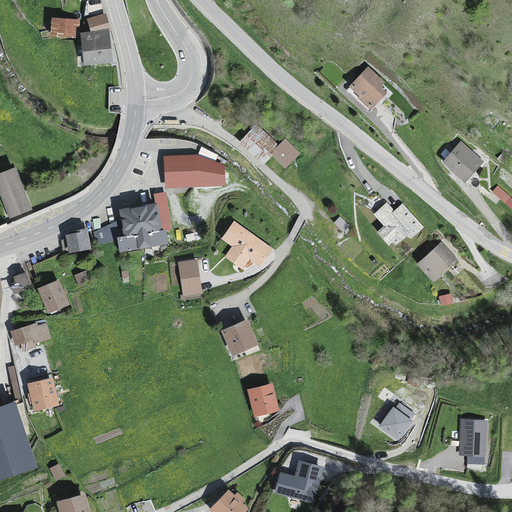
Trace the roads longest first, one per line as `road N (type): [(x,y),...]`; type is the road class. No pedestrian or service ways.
road 1 (tertiary): [(203,0),(293,85),(511,254)]
road 2 (residential): [(511,488),(457,485),(298,441),(165,511)]
road 3 (secondary): [(0,246),(74,215),(108,186),(131,139),(135,101)]
road 4 (tertiary): [(135,101),(177,93),(192,73),(156,0)]
